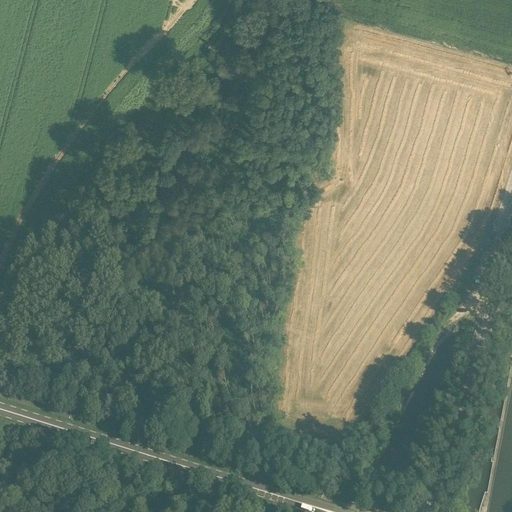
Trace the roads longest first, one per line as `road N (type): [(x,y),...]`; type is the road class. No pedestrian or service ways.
road 1 (tertiary): [(325,511),(0,411)]
road 2 (residential): [(472,372),(511,183)]
road 3 (unclassified): [(426,511),(472,372)]
